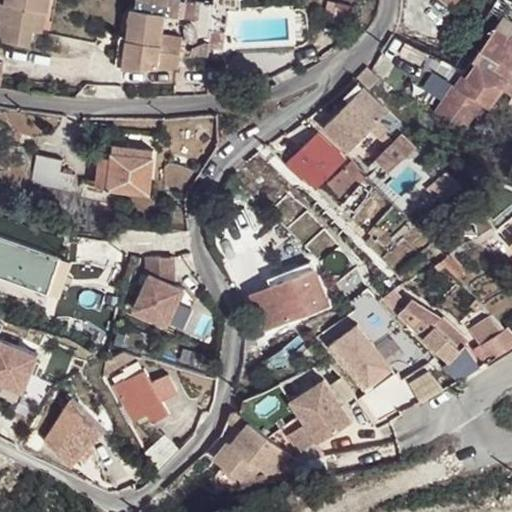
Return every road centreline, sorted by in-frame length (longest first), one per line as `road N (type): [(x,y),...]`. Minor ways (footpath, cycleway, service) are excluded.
road 1 (residential): [(344,64),(202,179),(194,203),(201,261),(232,323),(218,416),(201,446),(165,484),(126,502),(0,449)]
road 2 (residential): [(344,64),(291,89),(237,100),(148,108),(0,97)]
road 3 (residential): [(341,511),(473,459)]
